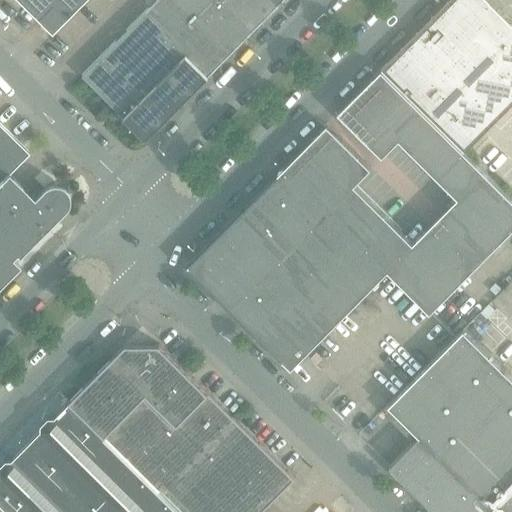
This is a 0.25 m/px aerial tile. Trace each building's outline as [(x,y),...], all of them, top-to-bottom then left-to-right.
[(85,0),(18,0),(52,34),(85,0)] [(208,75),(282,0),(155,0),(143,12),(208,75)] [(511,0),(448,0),(414,34),(381,69),(464,151),(511,102),(511,0)] [(208,75),(143,12),(82,74),(145,138),(208,75)] [(511,227),(511,198),(464,151),(381,69),(353,97),(348,103),(347,112),(348,120),(353,126),(382,155),(398,138),(457,197),(435,219),(478,262),(511,227)] [(17,255),(63,208),(66,204),(68,200),(68,195),(66,190),(63,186),(59,183),(54,182),(49,182),(45,184),(42,186),(32,196),(8,172),(28,151),(0,123),(0,281),(18,263),(11,256),(15,252),(17,255)] [(412,242),(354,183),(370,167),(341,138),(335,134),(327,132),(318,134),(312,138),(284,166),(387,269),(429,311),(478,262),(435,219),(412,242)] [(387,269),(284,166),(243,208),(242,207),(185,264),(215,294),(216,293),(216,292),(231,306),(230,307),(291,367),(387,269)] [(489,318),(500,306),(493,299),(482,311),(489,318)] [(511,511),(511,377),(505,370),(463,329),(388,404),(419,435),(388,465),(435,511),(511,511)] [(261,511),(294,478),(159,343),(155,343),(155,347),(126,348),(115,359),(112,356),(54,415),(48,415),(40,422),(40,429),(12,457),(6,457),(0,463),(0,501),(10,511),(261,511)]
